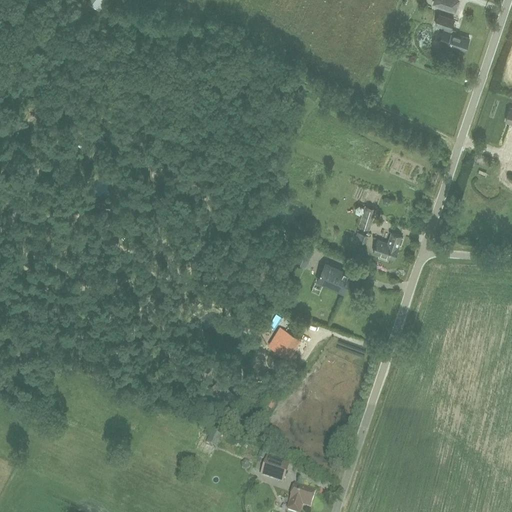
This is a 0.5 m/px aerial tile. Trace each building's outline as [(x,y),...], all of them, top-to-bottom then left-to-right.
[(106,17),(118,0),(102,0),(96,9),(106,17)] [(459,0),(433,0),(432,4),(455,12),(459,0)] [(451,29),(454,20),(439,15),(435,26),(444,29),(450,32),(451,29)] [(439,42),(449,45),(449,46),(465,51),(469,38),(453,33),(454,30),(451,29),(450,32),(444,29),(439,42)] [(359,226),(370,230),(376,209),(365,205),(359,226)] [(366,244),(368,235),(357,232),(355,241),(366,244)] [(391,232),(388,242),(378,239),(373,252),(380,255),(379,256),(386,259),(387,257),(394,259),(399,246),(398,246),(399,243),(401,244),(403,238),(401,237),(402,236),(391,232)] [(302,241),(293,262),(306,268),(315,247),(302,241)] [(343,291),(350,275),(326,264),(318,280),(343,291)] [(249,322),(256,325),(265,309),(258,305),(258,304),(249,300),(249,301),(244,298),(238,309),(242,311),(240,315),(242,316),(240,319),(249,323),(249,322)] [(300,339),(280,327),(268,345),(274,348),(289,357),(300,339)] [(216,448),(223,434),(212,429),(206,443),(216,448)] [(279,462),(267,458),(261,474),(283,482),(286,475),(289,465),(279,462)] [(295,485),(290,501),(287,510),(293,511),(300,511),(303,505),(310,507),(315,492),(295,485)]
